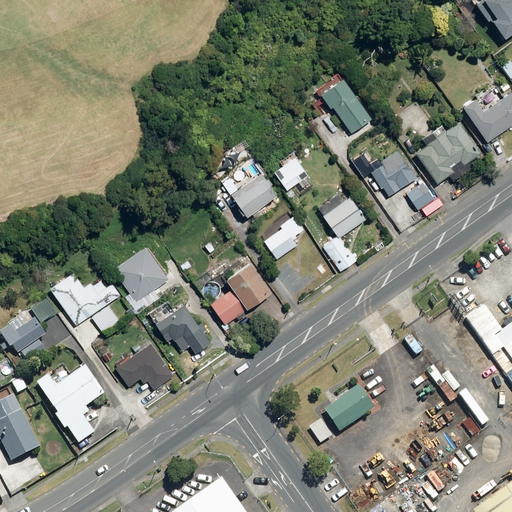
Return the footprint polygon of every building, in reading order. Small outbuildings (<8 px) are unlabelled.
[(483,0),(477,5),(489,20),(491,19),(506,39),(511,34),(511,0),(483,0)] [(331,106),(350,132),(370,118),(341,79),(319,94),(329,108),(331,106)] [(462,107),(486,142),(511,124),(511,90),(482,111),(474,98),(462,107)] [(397,115),(386,104),(381,109),(391,120),(397,115)] [(415,153),(437,184),(448,175),(453,181),(473,167),(468,161),(480,153),(457,121),(444,130),(440,125),(421,138),(425,145),(415,153)] [(295,158),(275,173),(287,191),(308,176),(295,158)] [(372,171),(388,195),(416,177),(410,167),(408,169),(402,158),(386,167),(384,163),(372,171)] [(229,195),(246,217),(251,213),(253,216),(258,213),(256,210),(276,195),(259,173),(229,195)] [(405,192),(417,210),(434,199),(421,181),(405,192)] [(322,247),(340,272),(357,261),(340,237),(365,219),(349,196),(343,201),(338,193),(317,208),(322,215),(322,216),(336,236),(322,247)] [(279,230),(263,240),(275,259),(296,245),(291,237),(301,230),(292,216),(280,225),(282,227),(279,230)] [(130,303),(138,313),(159,297),(153,290),(168,279),(143,245),(111,269),(135,300),(130,303)] [(179,266),(183,271),(190,266),(186,261),(179,266)] [(209,304),(224,325),(236,317),(237,319),(245,314),(243,312),(270,292),(248,263),(224,280),(230,288),(209,304)] [(317,268),(322,274),(326,271),(321,265),(317,268)] [(50,286),(75,325),(119,295),(111,283),(96,293),(88,282),(82,287),(72,272),(50,286)] [(23,302),(28,308),(42,296),(37,290),(23,302)] [(39,320),(42,323),(56,313),(45,298),(29,309),(38,321),(39,320)] [(91,317),(102,333),(120,321),(109,305),(91,317)] [(171,339),(181,352),(190,346),(196,354),(211,344),(199,326),(184,305),(155,326),(162,336),(167,342),(171,339)] [(511,322),(501,331),(483,305),(465,318),(511,384),(511,322)] [(11,345),(17,354),(44,336),(33,320),(22,327),(17,320),(0,331),(0,336),(5,343),(0,346),(3,351),(11,345)] [(21,353),(28,363),(45,351),(38,341),(21,353)] [(146,381),(153,390),(173,375),(149,344),(115,369),(128,387),(139,379),(143,383),(146,381)] [(102,355),(106,361),(112,357),(108,351),(102,355)] [(67,426),(78,442),(94,431),(83,414),(89,410),(85,405),(103,393),(84,365),(62,380),(59,376),(57,376),(54,378),(53,380),(56,384),(54,385),(47,374),(36,381),(57,411),(55,413),(64,428),(67,426)] [(407,386),(421,407),(437,396),(424,376),(407,386)] [(21,377),(11,383),(18,394),(28,389),(21,377)] [(324,410),(339,433),(374,409),(358,386),(338,399),(338,400),(324,410)] [(0,420),(0,435),(13,460),(41,445),(23,409),(21,410),(13,394),(0,400),(0,416),(2,420),(0,420)] [(380,424),(386,432),(402,420),(396,412),(380,424)] [(309,428),(320,444),(331,436),(320,420),(309,428)] [(244,511),(220,476),(169,511),(244,511)] [(511,511),(511,484),(473,511),(511,511)]
